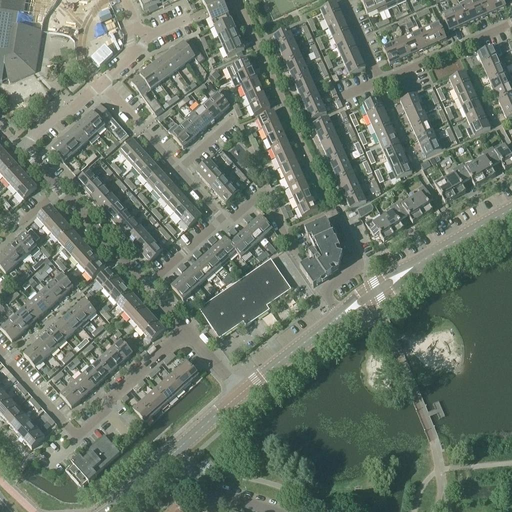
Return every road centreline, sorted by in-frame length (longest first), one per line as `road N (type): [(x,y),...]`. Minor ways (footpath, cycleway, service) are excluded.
road 1 (tertiary): [(340,317),(511,211)]
road 2 (residential): [(223,223),(265,185),(282,232),(335,209)]
road 3 (residential): [(77,440),(183,339)]
road 4 (residential): [(382,80),(511,23)]
road 5 (residential): [(340,317),(325,291),(359,261),(335,209)]
road 6 (residential): [(142,292),(57,192)]
road 7 (tertiary): [(236,396),(340,317)]
